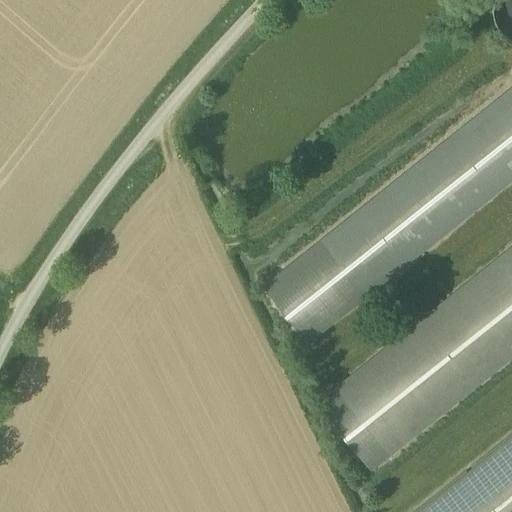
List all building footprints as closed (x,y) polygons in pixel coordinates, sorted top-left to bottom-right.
[(511,0),(494,0),(493,11),(495,22),(502,32),(511,39),(511,38),(511,0)] [(511,90),(324,241),(365,293),(511,175),(511,90)] [(511,252),(339,390),(388,451),(511,351),(511,252)] [(511,511),(511,437),(418,511),(511,511)] [(363,459),(372,468),(388,453),(379,444),(363,459)]
